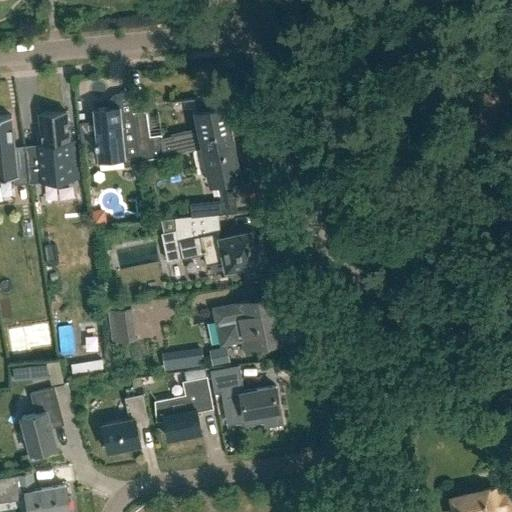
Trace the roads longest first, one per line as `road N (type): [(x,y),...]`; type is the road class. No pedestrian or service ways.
road 1 (residential): [(113,511),(138,489),(364,456)]
road 2 (residential): [(0,57),(188,40),(249,10)]
road 3 (unclassified): [(321,251),(275,65),(249,10)]
road 4 (unclassified): [(511,401),(321,251)]
road 5 (unclassified): [(364,456),(321,251)]
